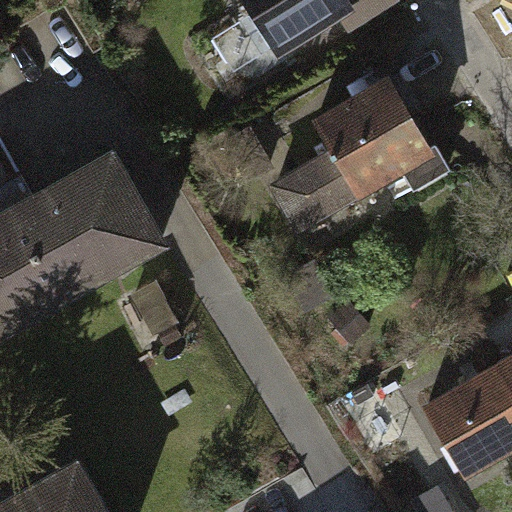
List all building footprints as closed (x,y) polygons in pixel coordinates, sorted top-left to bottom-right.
[(352,0),(235,0),(270,62),(359,12),(352,0)] [(388,69),(303,112),(346,195),(431,152),(388,69)] [(107,146),(0,204),(0,325),(158,239),(107,146)] [(511,350),(499,358),(511,381),(511,350)] [(511,381),(499,358),(431,397),(470,465),(511,440),(511,381)] [(112,511),(77,448),(0,489),(0,511),(112,511)]
